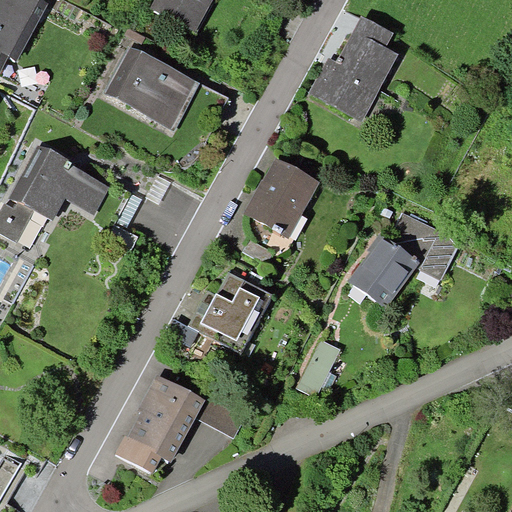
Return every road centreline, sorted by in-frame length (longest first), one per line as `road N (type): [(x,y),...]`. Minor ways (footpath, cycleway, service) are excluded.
road 1 (residential): [(66,511),(332,0)]
road 2 (residential): [(158,511),(486,358)]
